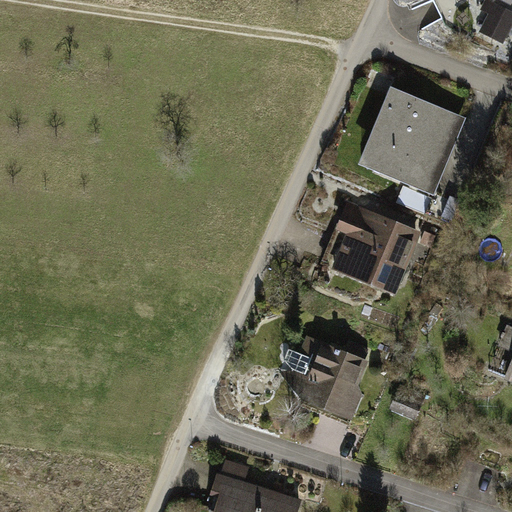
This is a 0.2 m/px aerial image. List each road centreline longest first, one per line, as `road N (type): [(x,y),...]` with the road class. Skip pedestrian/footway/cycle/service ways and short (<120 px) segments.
road 1 (residential): [(373,37),(207,422)]
road 2 (residential): [(207,422),(491,511)]
road 3 (residential): [(373,37),(511,91)]
